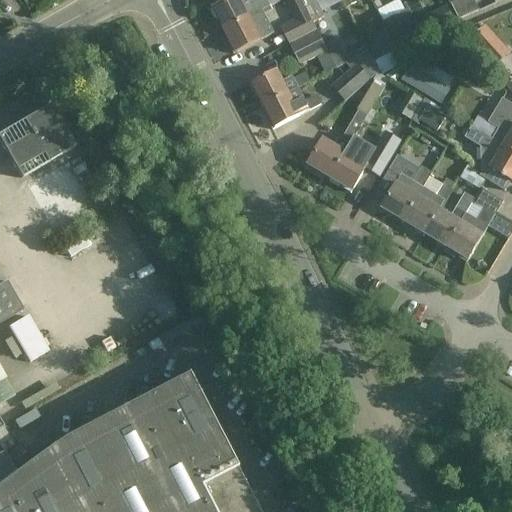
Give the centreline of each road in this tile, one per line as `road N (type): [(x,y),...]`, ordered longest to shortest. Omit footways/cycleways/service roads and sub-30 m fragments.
road 1 (unclassified): [(374,435),(162,0)]
road 2 (residential): [(472,323),(331,237)]
road 3 (residential): [(472,323),(440,380),(374,435)]
road 4 (unclassified): [(0,64),(121,0)]
